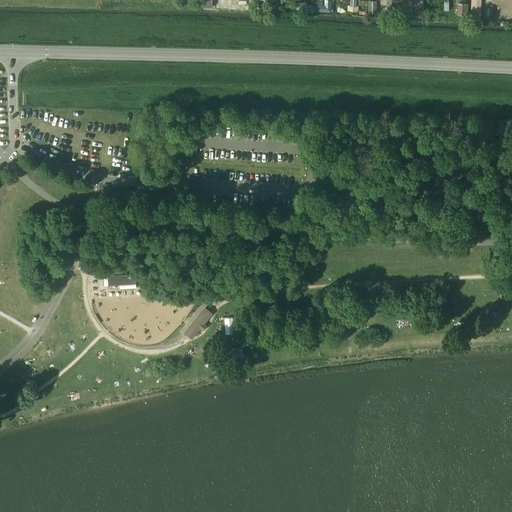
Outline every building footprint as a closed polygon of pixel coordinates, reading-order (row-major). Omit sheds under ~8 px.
[(355,0),(349,0),(350,6),(347,6),(347,11),(357,12),(358,6),(355,6),(355,0)] [(376,1),(367,1),(367,14),(376,14),(376,1)] [(299,5),(299,13),(311,13),(311,5),(299,5)] [(107,286),(135,284),(135,274),(107,275),(107,286)] [(202,331),(206,326),(204,324),(212,314),(204,307),(183,333),(191,339),(200,329),(202,331)]
